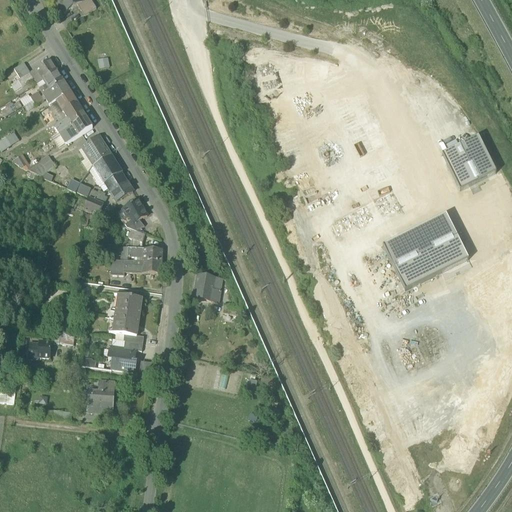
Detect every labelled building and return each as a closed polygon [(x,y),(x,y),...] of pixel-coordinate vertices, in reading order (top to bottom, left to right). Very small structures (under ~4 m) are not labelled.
[(82,5),(78,0),(62,0),(56,4),(64,17),(77,8),(82,5)] [(77,8),(84,19),(96,12),(89,1),(82,5),(77,8)] [(108,60),(98,62),(100,72),(110,69),(108,60)] [(49,64),(36,73),(42,83),(56,75),(49,64)] [(30,76),(24,65),(14,72),(20,82),(18,83),(22,90),(34,82),(30,76)] [(37,87),(42,83),(36,73),(30,76),(34,82),(37,87)] [(42,83),(45,88),(49,93),(63,85),(56,75),(42,83)] [(63,85),(49,93),(56,104),(70,96),(63,85)] [(43,97),(49,93),(45,88),(39,92),(43,97)] [(50,108),(56,104),(49,93),(43,97),(43,98),(50,108)] [(30,100),(32,104),(40,99),(37,95),(30,100)] [(78,108),(70,96),(56,104),(64,117),(78,108)] [(43,103),(40,99),(32,104),(35,108),(43,103)] [(56,104),(50,108),(62,126),(68,122),(64,117),(56,104)] [(68,122),(71,127),(84,119),(78,108),(64,117),(68,122)] [(92,131),(84,119),(71,127),(79,139),(79,140),(92,131)] [(55,131),(58,135),(71,127),(68,122),(62,126),(59,128),(55,131)] [(79,139),(71,127),(58,135),(66,148),(79,139)] [(0,149),(1,152),(19,143),(15,135),(0,141),(0,149)] [(66,148),(58,135),(51,140),(58,152),(66,148)] [(82,151),(93,168),(110,159),(110,158),(99,141),(82,151)] [(441,160),(459,196),(495,178),(477,142),(441,160)] [(93,168),(82,151),(78,153),(84,162),(81,164),(88,176),(93,168)] [(12,164),(22,170),(28,166),(23,158),(12,164)] [(31,170),(27,173),(41,180),(46,176),(54,168),(48,159),(31,170)] [(93,168),(98,175),(114,166),(110,159),(93,168)] [(98,175),(104,186),(121,176),(114,166),(98,175)] [(53,179),(46,176),(41,180),(51,185),(53,179)] [(104,186),(110,195),(126,185),(121,176),(104,186)] [(132,194),(126,185),(110,195),(116,204),(132,194)] [(76,194),(86,198),(90,191),(80,187),(76,194)] [(89,200),(94,202),(97,194),(92,192),(89,200)] [(103,197),(97,194),(94,202),(100,204),(103,197)] [(103,206),(100,204),(94,202),(89,200),(83,212),(97,218),(103,206)] [(131,223),(133,226),(140,222),(141,222),(140,221),(143,219),(143,220),(147,218),(138,203),(122,212),(127,220),(129,219),(131,223)] [(127,220),(122,212),(118,215),(125,227),(131,223),(129,219),(127,220)] [(445,220),(382,251),(405,296),(468,265),(445,220)] [(129,231),(136,233),(144,228),(140,222),(133,226),(131,223),(125,227),(127,230),(129,231)] [(126,239),(142,245),(145,237),(136,233),(129,231),(126,239)] [(127,258),(143,259),(143,252),(128,251),(127,258)] [(143,259),(143,264),(161,265),(162,253),(143,252),(143,259)] [(110,277),(126,278),(126,275),(127,267),(127,263),(110,262),(110,277)] [(161,276),(161,265),(143,264),(143,267),(142,276),(161,276)] [(126,275),(142,276),(143,267),(127,267),(126,275)] [(211,304),(218,305),(222,281),(197,277),(193,301),(211,304)] [(116,320),(117,321),(136,323),(138,309),(141,310),(142,300),(121,297),(119,312),(117,312),(116,320)] [(52,333),(53,333),(74,336),(79,300),(60,298),(60,299),(52,333)] [(223,316),(243,318),(240,310),(224,307),(223,316)] [(35,330),(46,333),(49,319),(38,316),(35,330)] [(136,328),(136,323),(117,321),(115,336),(125,337),(136,339),(137,336),(138,328),(136,328)] [(72,349),(74,336),(53,333),(51,345),(51,346),(72,349)] [(125,344),(143,346),(144,338),(137,336),(136,339),(125,337),(124,343),(125,344)] [(28,362),(39,362),(39,360),(50,361),(51,346),(51,345),(39,344),(39,346),(29,346),(28,362)] [(135,353),(142,354),(143,346),(125,344),(124,351),(135,353)] [(111,372),(134,375),(136,365),(131,364),(131,361),(134,361),(135,353),(124,351),(110,349),(108,362),(113,363),(111,372)] [(98,385),(98,394),(112,394),(113,385),(98,385)] [(111,415),(112,394),(98,394),(89,393),(88,414),(111,415)]
